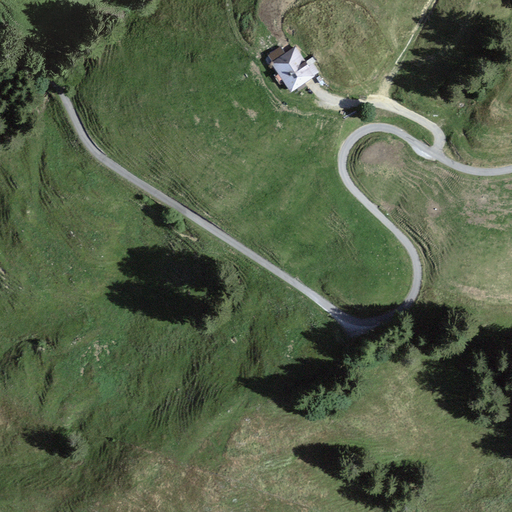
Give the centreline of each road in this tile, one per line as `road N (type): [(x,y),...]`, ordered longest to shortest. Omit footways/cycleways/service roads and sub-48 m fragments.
road 1 (unclassified): [(0,50),(50,79),(105,160),(358,322),(398,312),(418,274),(407,243),(346,179),(342,157),(352,139),(387,128),(469,170),(511,168)]
road 2 (track): [(434,154),(437,133),(418,118),(382,104),(339,101)]
